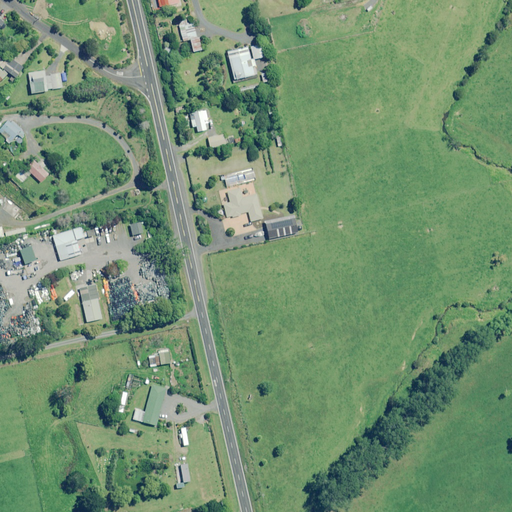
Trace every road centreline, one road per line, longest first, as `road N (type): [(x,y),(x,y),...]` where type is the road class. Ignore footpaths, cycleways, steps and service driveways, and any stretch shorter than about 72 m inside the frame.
road 1 (primary): [(149,74),(246,511)]
road 2 (residential): [(7,0),(103,68),(149,74)]
